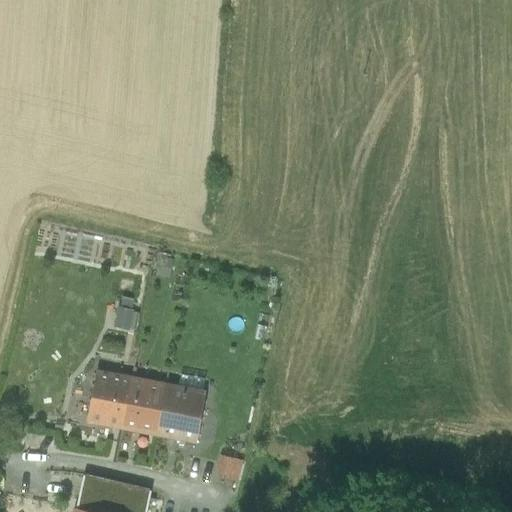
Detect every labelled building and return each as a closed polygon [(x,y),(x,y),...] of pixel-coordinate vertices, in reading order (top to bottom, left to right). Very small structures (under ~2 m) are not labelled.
[(131,312),(120,309),(116,326),(127,329),(131,312)] [(266,329),(257,327),(255,334),(265,337),(266,329)] [(206,394),(96,373),(87,420),(197,441),(206,394)] [(217,476),(228,479),(233,460),(222,457),(217,476)] [(237,461),(233,460),(228,479),(232,480),(237,461)] [(145,511),(150,492),(84,477),(76,511),(145,511)]
